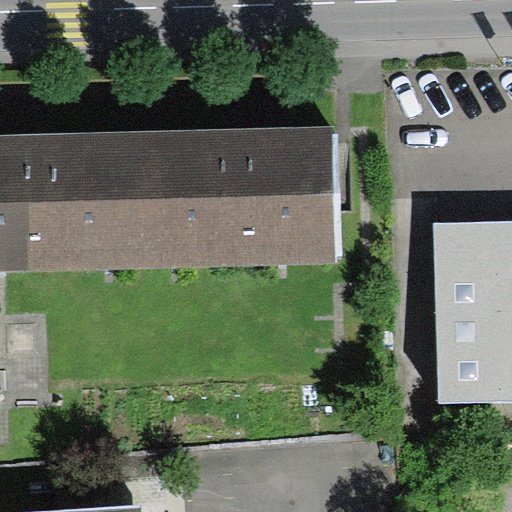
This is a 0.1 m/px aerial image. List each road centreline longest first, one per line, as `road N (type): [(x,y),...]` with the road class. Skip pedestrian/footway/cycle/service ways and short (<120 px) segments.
road 1 (primary): [(0,12),(246,4)]
road 2 (primary): [(246,4),(398,0)]
